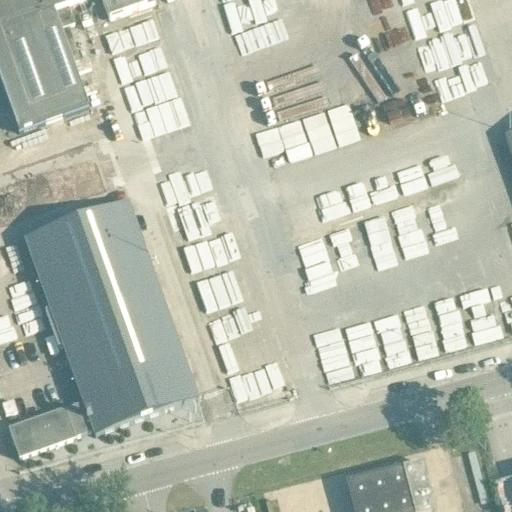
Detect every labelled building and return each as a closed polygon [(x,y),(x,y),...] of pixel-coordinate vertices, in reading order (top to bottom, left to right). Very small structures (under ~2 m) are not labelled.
[(75,28),(69,11),(87,5),(85,0),(0,0),(0,83),(19,136),(90,111),(62,32),(75,28)] [(157,7),(154,0),(102,0),(110,24),(157,7)] [(199,404),(129,207),(25,244),(49,311),(45,315),(58,351),(64,352),(83,407),(65,414),(65,413),(8,433),(20,464),(76,444),(75,442),(93,436),(95,441),(199,404)] [(491,305),(470,312),(473,322),(494,316),(491,305)] [(435,511),(424,466),(347,486),(354,511),(435,511)]
